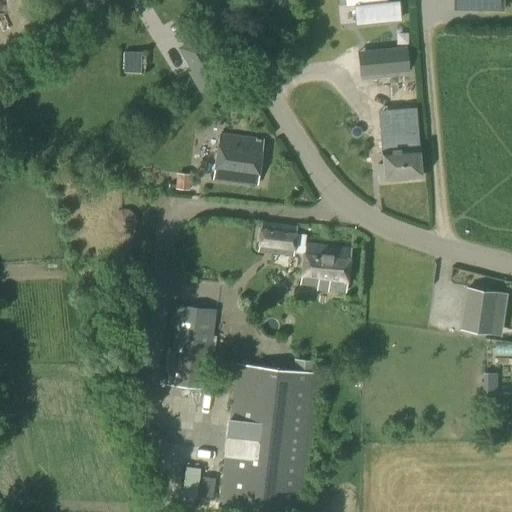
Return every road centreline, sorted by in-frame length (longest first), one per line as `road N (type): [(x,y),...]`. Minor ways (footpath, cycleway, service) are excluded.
road 1 (unclassified): [(511,264),(401,237),(361,221),(326,193),(207,0)]
road 2 (unknown): [(443,247),(425,0)]
